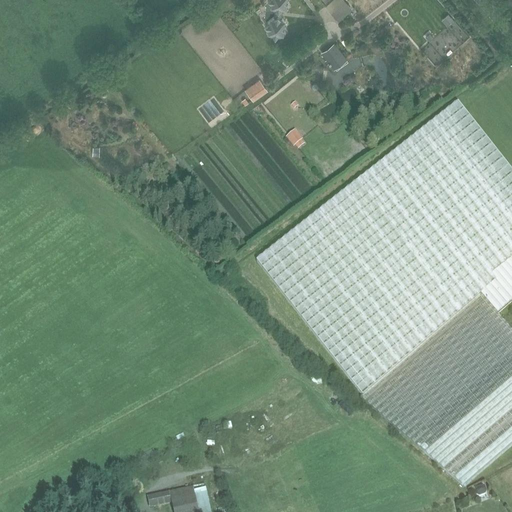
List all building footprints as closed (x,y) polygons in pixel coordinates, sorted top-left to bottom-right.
[(285,2),(287,0),(269,0),(271,3),(270,4),(274,10),(276,9),(277,10),(275,12),(276,13),(274,14),(276,17),(274,18),(273,16),(267,20),(270,24),(266,26),(269,29),(267,30),(271,36),(273,35),(275,38),(279,36),(280,37),(285,33),(282,28),(287,24),(282,19),(281,20),(280,18),(282,17),(280,15),(282,13),(280,11),(282,10),(283,12),(289,7),(285,2)] [(323,53),(322,53),(328,60),(326,61),(328,64),(329,63),(330,65),(331,64),(334,68),(346,60),(334,44),(333,45),(331,46),(323,53)] [(259,80),(246,90),(253,100),(266,90),(264,87),(259,80)] [(255,263),(362,399),(480,294),(497,316),(511,304),(511,171),(458,103),(255,263)] [(290,125),(280,133),(291,147),(302,139),(290,125)] [(475,483),(469,488),(474,493),(480,489),(475,483)] [(198,511),(194,489),(152,496),(154,507),(175,503),(176,511),(198,511)]
